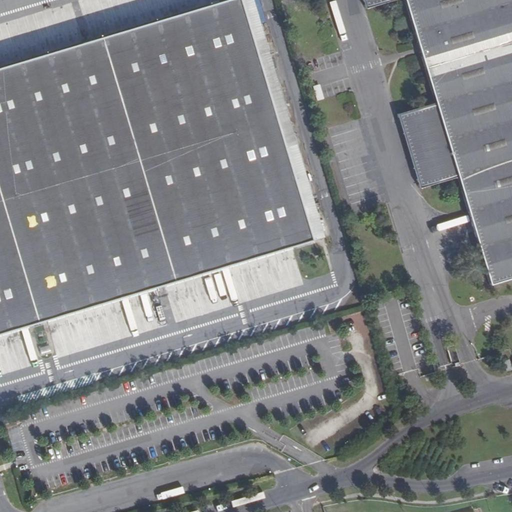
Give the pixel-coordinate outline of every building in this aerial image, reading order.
[(250,0),(238,4),(293,185),(305,182),(250,0)] [(362,0),(366,9),(394,0),(362,0)] [(511,0),(404,0),(435,103),(457,177),(490,285),(511,278),(511,0)] [(238,4),(0,74),(0,341),(312,248),(298,203),(310,199),(305,182),(293,185),(238,4)] [(435,103),(397,114),(419,188),(457,177),(435,103)] [(310,199),(298,203),(312,248),(324,237),(310,199)] [(454,344),(446,347),(451,364),(459,362),(454,344)] [(511,369),(509,359),(503,361),(506,372),(511,369)]
